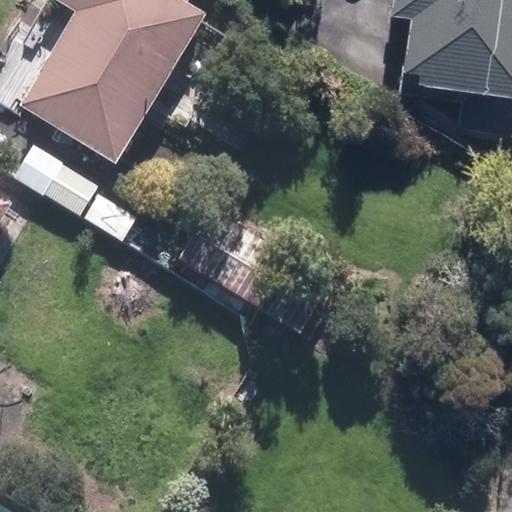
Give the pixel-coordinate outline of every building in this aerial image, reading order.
[(14,114),(114,174),(206,23),(167,0),(37,0),(35,3),(69,24),(14,114)] [(511,0),(392,0),(391,16),(410,19),(405,57),(399,97),(461,106),(458,130),(511,137),(511,0)] [(32,152),(13,184),(76,222),(96,191),(32,152)] [(0,207),(0,234),(12,215),(0,207)] [(210,212),(174,271),(291,341),(327,283),(210,212)]
